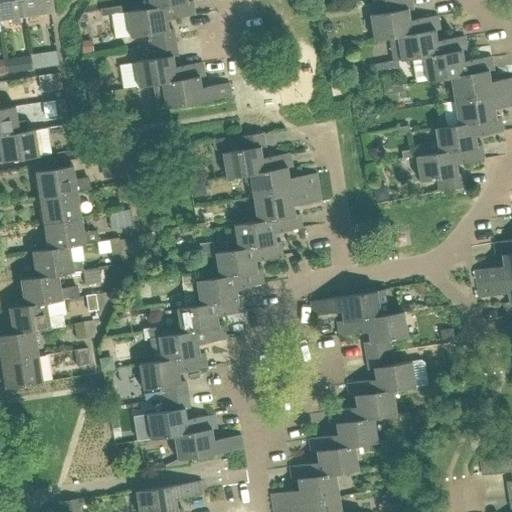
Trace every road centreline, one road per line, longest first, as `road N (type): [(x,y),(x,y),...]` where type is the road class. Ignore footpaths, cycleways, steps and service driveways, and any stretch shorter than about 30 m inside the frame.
road 1 (residential): [(251,443),(308,383),(311,351),(282,316)]
road 2 (residential): [(251,443),(238,367),(282,316)]
road 3 (residential): [(349,274),(324,133)]
road 4 (residential): [(427,263),(457,244),(511,161)]
